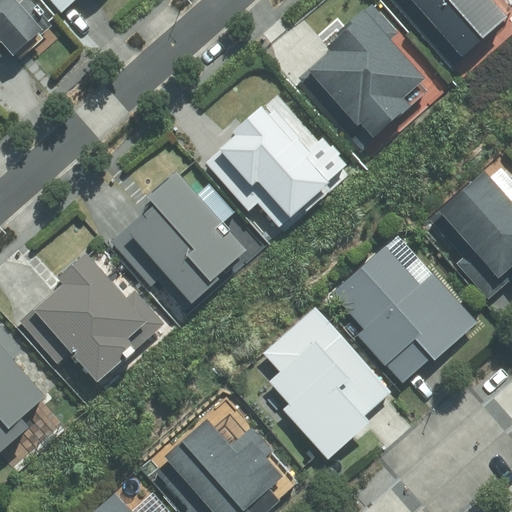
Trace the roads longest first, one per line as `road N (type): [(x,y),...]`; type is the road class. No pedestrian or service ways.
road 1 (residential): [(0,199),(223,0)]
road 2 (residential): [(391,511),(511,405)]
